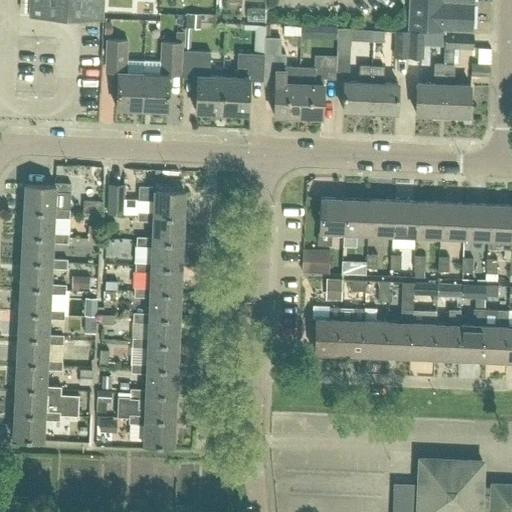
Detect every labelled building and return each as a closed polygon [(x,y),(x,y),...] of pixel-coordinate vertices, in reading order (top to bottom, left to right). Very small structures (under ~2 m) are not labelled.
[(30,0),(30,16),(103,19),(104,0),(30,0)] [(161,0),(161,2),(165,2),(164,11),(184,12),(184,0),(161,0)] [(409,0),(409,28),(441,29),(441,27),(471,29),(471,0),(409,0)] [(185,12),(185,25),(200,26),(201,13),(185,12)] [(288,24),(287,33),(304,35),(305,26),(288,24)] [(336,53),(349,53),(350,28),(337,27),(336,53)] [(445,32),(443,62),(441,113),(468,114),(469,84),(452,83),(453,46),(471,47),(472,33),(445,32)] [(394,55),(407,56),(408,34),(395,34),(394,55)] [(423,35),(408,34),(407,56),(422,56),(423,35)] [(236,75),(223,75),(221,111),(247,113),(248,77),(261,78),(261,80),(262,80),(264,36),(254,36),(254,52),(237,51),(236,75)] [(273,114),(297,115),(299,66),(285,65),(285,52),(280,52),(281,36),(265,36),(263,75),(275,75),(273,114)] [(141,108),(143,71),(125,71),(125,63),(126,63),(127,39),(106,38),(105,62),(117,63),(115,107),(141,108)] [(160,72),(143,71),(141,108),(166,109),(168,65),(180,66),(181,41),(161,40),(160,65),(160,72)] [(478,59),(493,60),(493,44),(479,44),(478,59)] [(221,111),(223,75),(209,74),(210,51),(183,49),(182,76),(183,76),(183,74),(196,75),(195,110),(221,111)] [(314,67),(299,66),(297,115),(321,116),(323,77),(334,78),(335,55),(314,54),(314,67)] [(415,112),(441,113),(443,62),(434,62),(433,82),(416,81),(415,112)] [(369,110),(371,65),(359,64),(358,80),(343,80),(342,109),(369,110)] [(477,64),(475,74),(493,77),(494,67),(477,64)] [(383,65),(371,65),(369,110),(396,111),(397,82),(382,81),(383,65)] [(53,210),(54,207),(54,191),(69,192),(70,182),(54,181),(54,184),(24,183),(22,209),(53,210)] [(137,210),(152,211),(152,215),(183,216),(184,190),(154,189),(154,186),(138,185),(138,197),(123,197),(123,185),(108,184),(107,212),(137,213),(137,210)] [(331,232),(343,232),(344,197),(320,196),(318,231),(320,231),(319,242),(330,242),(331,232)] [(367,233),(368,198),(344,197),(343,232),(367,233)] [(391,234),(392,199),(368,198),(367,233),(391,234)] [(415,235),(416,200),(392,199),(391,234),(415,235)] [(439,236),(441,201),(416,200),(415,235),(439,236)] [(441,201),(439,236),(463,237),(465,202),(441,201)] [(465,202),(463,237),(487,238),(489,203),(465,202)] [(511,239),(511,219),(511,204),(489,203),(487,238),(486,256),(496,256),(497,239),(510,239),(511,239)] [(53,210),(22,209),(21,234),(52,236),(52,232),(53,216),(68,217),(69,208),(54,207),(53,210)] [(182,241),(183,216),(152,215),(152,211),(137,210),(137,213),(137,220),(152,220),(151,236),(151,240),(182,241)] [(21,234),(20,259),(51,261),(51,258),(52,241),(67,242),(67,233),(52,232),(52,236),(21,234)] [(180,267),(182,241),(151,240),(151,236),(136,236),(136,245),(150,245),(150,262),(150,265),(180,267)] [(342,251),(342,265),(352,266),(353,251),(342,251)] [(366,252),(366,266),(377,266),(377,252),(366,252)] [(390,253),(390,267),(400,267),(401,253),(390,253)] [(414,254),(413,268),(424,268),(425,254),(414,254)] [(438,255),(438,269),(448,270),(449,255),(438,255)] [(462,256),(461,270),(472,271),(473,257),(462,256)] [(486,257),(485,271),(496,271),(497,257),(486,257)] [(50,286),(50,283),(51,267),(66,267),(66,258),(51,258),(51,261),(20,259),(19,285),(50,286)] [(179,292),(180,267),(150,265),(150,262),(135,261),(135,270),(149,271),(149,287),(149,291),(179,292)] [(77,286),(97,287),(97,276),(77,275),(77,286)] [(350,278),(350,289),(365,289),(365,278),(350,278)] [(426,281),(426,296),(436,297),(437,280),(428,279),(426,281)] [(437,294),(461,296),(461,282),(437,281),(437,294)] [(461,282),(461,296),(484,297),(485,283),(461,282)] [(49,312),(49,308),(50,292),(64,293),(65,284),(50,283),(50,286),(19,285),(17,310),(49,312)] [(378,285),(377,299),(388,300),(389,285),(378,285)] [(178,317),(179,292),(149,291),(149,287),(134,286),(133,296),(148,296),(148,312),(148,316),(178,317)] [(402,286),(401,300),(412,301),(413,286),(402,286)] [(114,289),(103,289),(103,302),(113,302),(114,289)] [(497,308),(484,307),(482,359),(506,360),(508,312),(509,296),(509,290),(498,289),(497,308)] [(459,323),(458,358),(482,359),(484,307),(472,307),(472,323),(459,323)] [(47,337),(47,334),(48,317),(63,318),(64,309),(49,308),(49,312),(17,310),(16,336),(47,337)] [(313,351),(338,352),(339,318),(340,318),(340,309),(329,308),(329,317),(315,317),(313,351)] [(387,320),(386,355),(410,356),(412,308),(401,308),(401,320),(387,320)] [(424,309),(412,308),(410,356),(434,357),(435,322),(436,322),(436,311),(424,311),(424,309)] [(338,352),(348,353),(348,355),(350,357),(358,358),(360,356),(360,353),(362,353),(363,319),(364,310),(353,310),(353,318),(340,318),(339,318),(338,352)] [(146,341),(177,342),(178,317),(148,316),(148,312),(133,312),(132,321),(147,322),(147,338),(146,341)] [(387,320),(363,319),(362,353),(386,355),(387,320)] [(434,357),(458,358),(459,323),(436,322),(435,322),(434,357)] [(46,362),(46,359),(47,343),(62,344),(62,335),(47,334),(47,337),(16,336),(15,361),(46,362)] [(176,368),(177,342),(146,341),(147,338),(132,337),(131,346),(146,347),(146,363),(146,366),(176,368)] [(45,388),(45,384),(46,368),(61,369),(61,360),(46,359),(46,362),(15,361),(14,386),(45,388)] [(175,393),(176,368),(146,366),(146,363),(131,362),(130,372),(145,372),(145,388),(144,392),(175,393)] [(45,388),(14,386),(12,412),(43,413),(43,410),(59,411),(59,413),(78,414),(79,395),(60,394),(60,385),(45,384),(45,388)] [(174,418),(175,393),(144,392),(145,388),(129,387),(129,391),(117,391),(116,415),(128,415),(128,413),(143,413),(143,417),(174,418)] [(43,413),(12,412),(11,438),(42,439),(43,419),(58,420),(59,413),(59,411),(43,410),(43,413)] [(173,444),(174,418),(143,417),(143,413),(128,413),(128,415),(128,422),(143,423),(142,443),(173,444)] [(79,416),(79,432),(90,433),(91,416),(79,416)] [(481,460),(419,457),(418,483),(393,481),(391,511),(511,511),(511,483),(490,483),(490,487),(480,487),(481,460)] [(149,487),(181,488),(181,477),(149,476),(149,487)]
